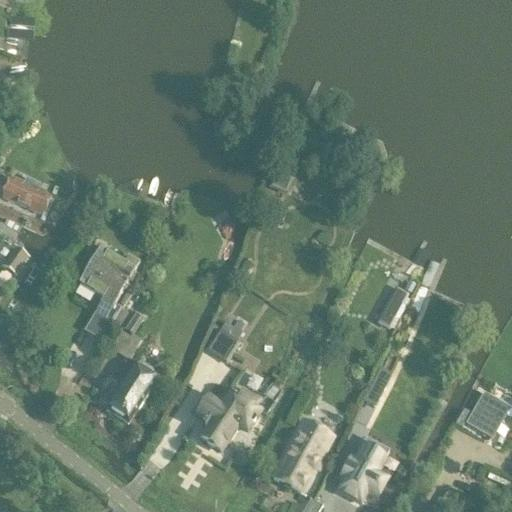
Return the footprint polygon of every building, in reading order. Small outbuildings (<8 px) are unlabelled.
[(296,182),(278,173),(270,191),(288,199),(296,182)] [(12,182),(4,201),(40,217),(48,198),(12,182)] [(13,255),(2,247),(0,250),(0,261),(5,265),(3,269),(16,278),(28,261),(15,252),(13,255)] [(91,249),(78,270),(87,275),(79,288),(103,302),(89,326),(107,336),(121,312),(115,308),(139,266),(128,259),(123,268),(91,249)] [(143,287),(123,317),(140,328),(159,298),(143,287)] [(410,298),(396,291),(377,327),(390,334),(410,298)] [(219,336),(235,347),(242,336),(226,326),(219,336)] [(225,366),(238,348),(235,347),(217,334),(205,352),(225,366)] [(163,370),(139,354),(119,385),(116,382),(109,393),(112,395),(110,398),(134,414),(163,370)] [(375,411),(392,378),(379,372),(363,405),(375,411)] [(205,406),(203,404),(198,412),(200,414),(197,419),(206,425),(201,433),(204,435),(200,442),(206,446),(209,450),(214,451),(220,455),(226,447),(228,448),(240,431),(246,435),(251,428),(255,425),(256,421),(260,414),(255,411),(259,404),(241,393),(237,399),(226,392),(219,403),(221,404),(219,407),(209,401),(205,406)] [(484,398),(468,427),(474,430),(491,441),(508,413),(508,412),(484,398)] [(456,428),(460,431),(468,416),(465,413),(456,428)] [(304,425),(273,482),(301,498),(332,440),(304,425)] [(376,502),(387,482),(377,477),(389,455),(366,442),(355,464),(352,462),(341,483),(343,485),(338,495),(360,507),(366,497),(376,502)]
